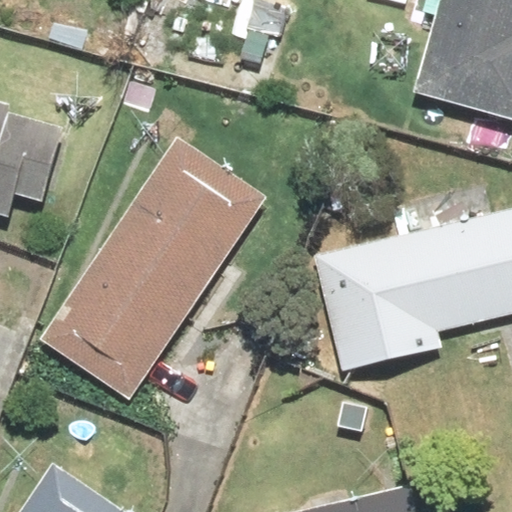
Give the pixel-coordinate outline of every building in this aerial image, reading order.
[(114,0),(82,0),(111,9),(114,0)] [(292,0),(260,0),(248,90),(275,95),(292,0)] [(428,131),(437,97),(511,117),(511,0),(451,0),(426,94),(379,82),(370,116),(428,131)] [(77,124),(0,102),(0,212),(23,219),(30,193),(55,201),(77,124)] [(278,198),(189,137),(49,338),(137,400),(278,198)] [(511,209),(495,214),(489,186),(404,207),(410,234),(321,256),(349,371),(452,346),(449,334),(511,318),(511,209)] [(139,511),(65,463),(32,511),(139,511)] [(428,511),(422,486),(307,511),(428,511)]
